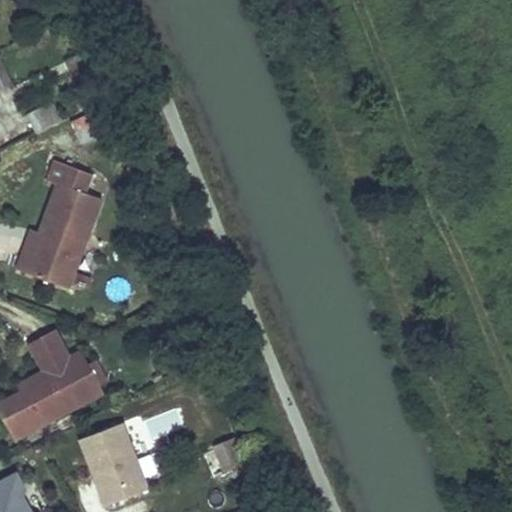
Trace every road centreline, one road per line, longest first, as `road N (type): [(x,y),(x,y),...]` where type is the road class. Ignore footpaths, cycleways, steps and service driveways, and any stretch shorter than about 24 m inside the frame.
road 1 (track): [(484,511),(277,0)]
road 2 (track): [(331,133),(399,113),(511,364)]
